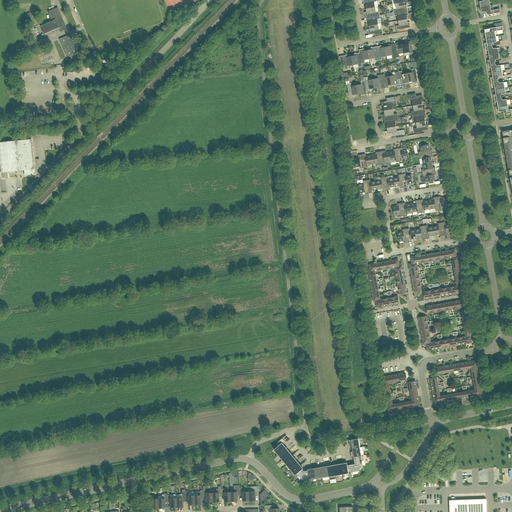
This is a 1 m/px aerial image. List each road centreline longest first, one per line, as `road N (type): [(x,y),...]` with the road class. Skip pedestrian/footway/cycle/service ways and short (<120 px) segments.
road 1 (residential): [(305,426),(261,0)]
road 2 (unclassified): [(0,218),(78,138),(78,94),(125,88),(210,0)]
road 3 (tertiary): [(5,508),(249,460)]
road 4 (tertiary): [(249,460),(294,500),(370,487)]
